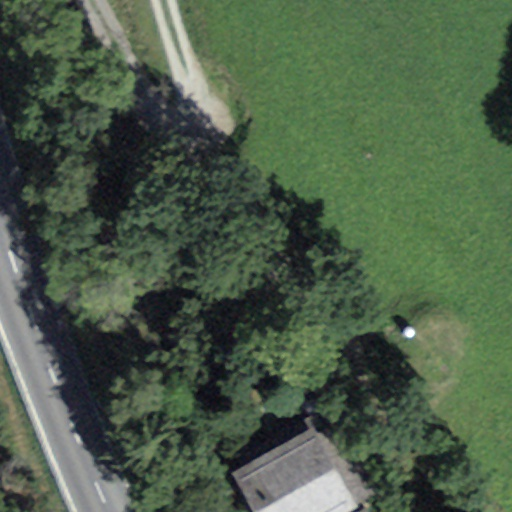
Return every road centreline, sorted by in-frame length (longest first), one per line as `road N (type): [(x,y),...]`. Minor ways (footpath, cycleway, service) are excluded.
road 1 (track): [(95,0),(175,133),(250,211),(347,337),(457,511)]
road 2 (secondary): [(0,223),(109,511)]
road 3 (track): [(168,0),(194,85),(175,133)]
